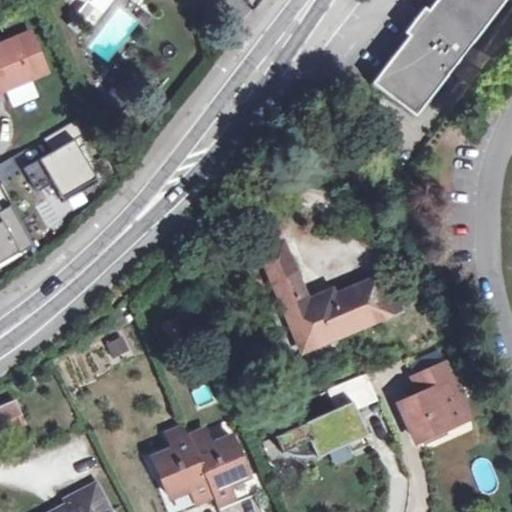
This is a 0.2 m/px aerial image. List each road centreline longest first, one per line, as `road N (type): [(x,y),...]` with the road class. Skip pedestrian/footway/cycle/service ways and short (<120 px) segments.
road 1 (primary): [(0,336),(71,285),(192,158),(313,0)]
road 2 (residential): [(511,335),(493,285),(483,176),(511,119)]
